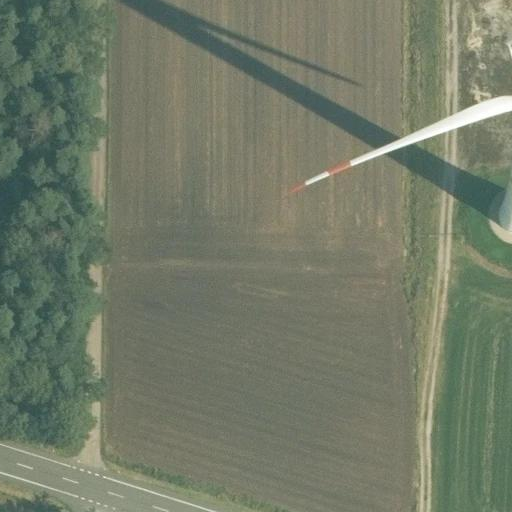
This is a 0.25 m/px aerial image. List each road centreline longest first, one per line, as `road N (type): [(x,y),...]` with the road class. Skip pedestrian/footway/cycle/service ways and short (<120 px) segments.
road 1 (track): [(421,511),(446,166),(447,0)]
road 2 (track): [(89,489),(90,0)]
